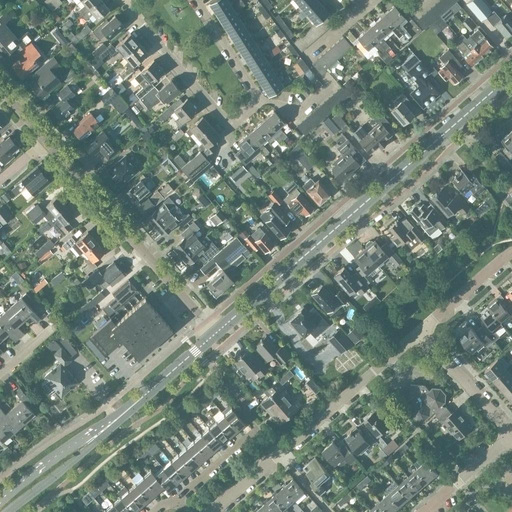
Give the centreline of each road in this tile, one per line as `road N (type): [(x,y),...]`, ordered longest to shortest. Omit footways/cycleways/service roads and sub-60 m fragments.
road 1 (tertiary): [(214,334),(511,75)]
road 2 (residential): [(125,0),(223,123),(232,124),(254,112),(257,95),(195,0)]
road 3 (residential): [(214,334),(42,144)]
road 4 (residential): [(276,453),(421,329)]
road 5 (tertiary): [(120,415),(0,501)]
road 6 (tertiary): [(10,511),(120,415)]
road 7 (residential): [(511,435),(421,329)]
road 8 (residential): [(176,502),(259,433),(276,453)]
road 9 (tertiary): [(120,415),(214,334)]
